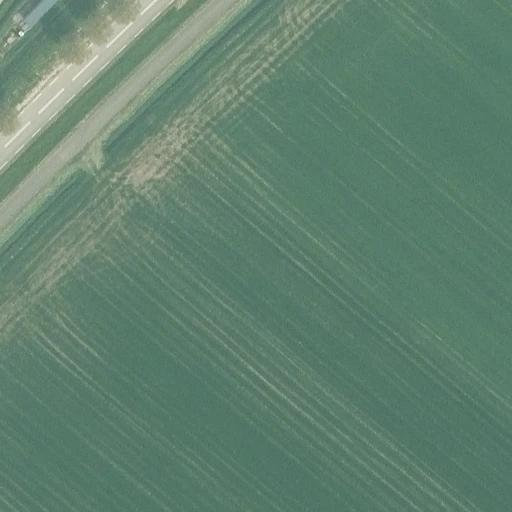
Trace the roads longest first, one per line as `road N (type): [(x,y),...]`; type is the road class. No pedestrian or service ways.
road 1 (unclassified): [(0,222),(229,0)]
road 2 (tertiary): [(0,152),(157,0)]
